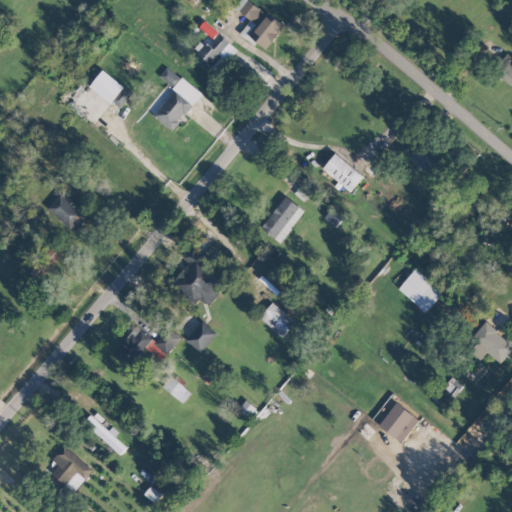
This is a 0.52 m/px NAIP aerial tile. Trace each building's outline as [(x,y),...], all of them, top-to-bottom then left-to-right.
[(266,49),(284,27),(251,0),(239,0),(234,7),(250,20),(240,33),(255,46),(258,42),(266,49)] [(235,47),(218,32),(195,58),(212,73),(235,47)] [(511,84),(511,61),(506,57),(495,73),(511,85),(511,84)] [(202,92),(167,67),(160,77),(174,88),(154,116),(174,131),(202,92)] [(133,93),(103,70),(90,86),(120,110),(133,93)] [(411,164),(435,173),(441,156),(417,148),(411,164)] [(363,176),(336,153),(323,169),(351,191),(363,176)] [(82,175),(71,177),(73,193),(85,191),(82,175)] [(313,188),(303,182),(295,194),(304,200),(313,188)] [(48,208),(76,230),(88,215),(60,193),(48,208)] [(261,227),(280,243),(305,211),(286,196),(261,227)] [(183,257),(190,264),(171,284),(194,306),(201,298),(208,305),(228,284),(204,261),(207,258),(193,245),(183,257)] [(399,289),(426,312),(442,293),(415,269),(399,289)] [(283,337),(296,322),(273,302),(260,318),(283,337)] [(187,340),(202,352),(218,333),(203,321),(187,340)] [(511,349),(511,342),(484,321),(464,346),(481,359),(486,352),(501,363),(511,349)] [(155,341),(138,326),(114,352),(129,366),(146,347),(162,361),(182,340),(168,327),(155,341)] [(183,403),(191,392),(171,375),(162,386),(183,403)] [(446,391),(455,396),(461,384),(452,379),(446,391)] [(420,421),(398,402),(379,425),(402,443),(420,421)] [(129,446),(110,429),(108,431),(92,415),(85,422),(120,455),(129,446)] [(78,472),(86,478),(93,470),(66,446),(45,470),(64,487),(78,472)]
